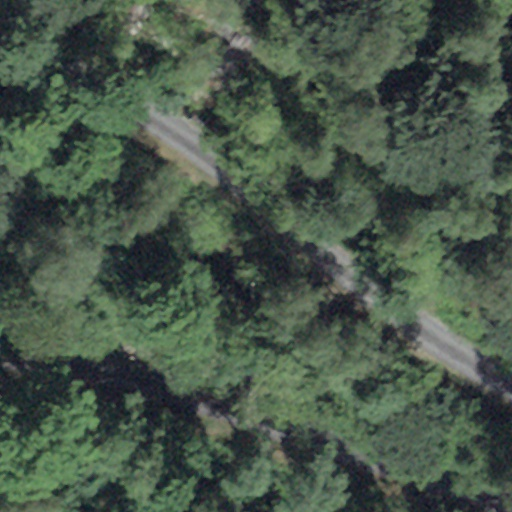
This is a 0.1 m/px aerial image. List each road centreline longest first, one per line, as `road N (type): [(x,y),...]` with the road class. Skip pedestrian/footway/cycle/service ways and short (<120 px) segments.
road 1 (track): [(511,392),(449,357),(302,234),(165,135),(0,54)]
road 2 (track): [(0,358),(160,388),(511,508)]
